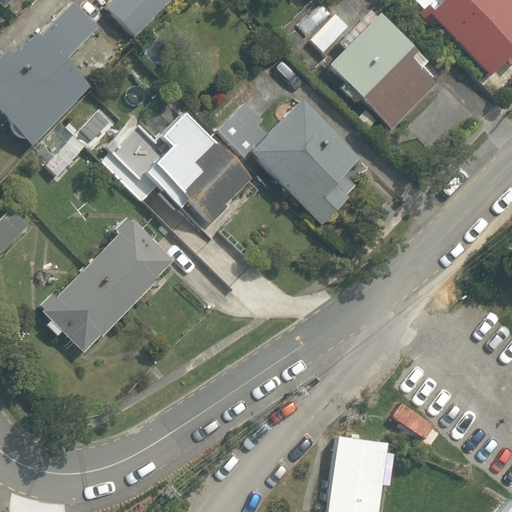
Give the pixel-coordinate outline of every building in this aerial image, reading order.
[(161,0),(109,0),(99,10),(127,37),(161,0)] [(511,11),(500,0),(434,0),(424,11),(420,7),(412,15),(426,29),(430,25),(485,77),(500,61),(507,67),(511,61),(511,11)] [(80,34),(54,5),(26,31),(23,27),(0,48),(0,123),(17,142),(75,88),(50,61),(80,34)] [(360,14),(313,66),(386,132),(431,82),(412,65),(406,71),(398,63),(405,55),(360,14)] [(282,102),(236,154),(312,221),(344,185),(332,175),(346,159),(282,102)] [(242,180),(168,109),(143,136),(152,145),(127,171),(166,208),(176,198),(205,227),(224,206),(221,203),(242,180)] [(0,248),(21,228),(3,209),(0,211),(0,248)] [(76,352),(92,334),(96,337),(149,277),(146,274),(158,261),(116,224),(34,315),(76,352)] [(380,444),(331,438),(322,502),(372,509),(380,444)] [(511,511),(511,509),(502,501),(491,511),(511,511)] [(371,511),(372,509),(322,502),(320,511),(371,511)]
